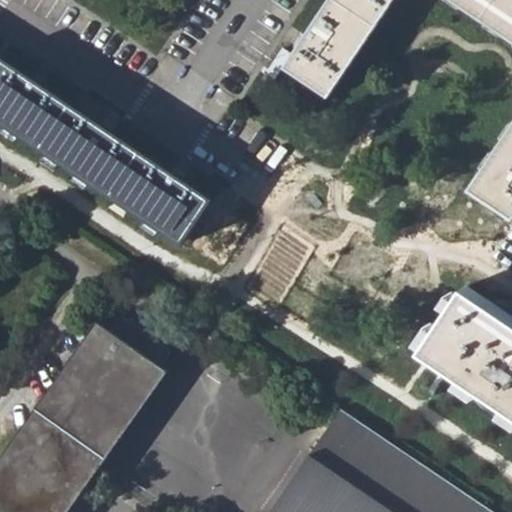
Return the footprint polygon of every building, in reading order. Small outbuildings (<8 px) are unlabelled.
[(450,0),(511,40),(511,126),(424,262),(468,291),(469,289),(500,242),(504,235),(511,223),(511,0),(333,0),(289,69),(332,97),(395,0),(450,0)] [(213,203),(182,182),(169,173),(111,134),(98,125),(44,88),(31,80),(2,60),(0,62),(0,120),(184,244),(213,203)] [(511,317),(469,289),(468,291),(428,352),(511,406),(511,317)] [(0,511),(68,511),(168,370),(163,367),(171,352),(124,320),(114,334),(98,323),(0,462),(0,511)] [(478,511),(337,417),(272,511),(478,511)]
